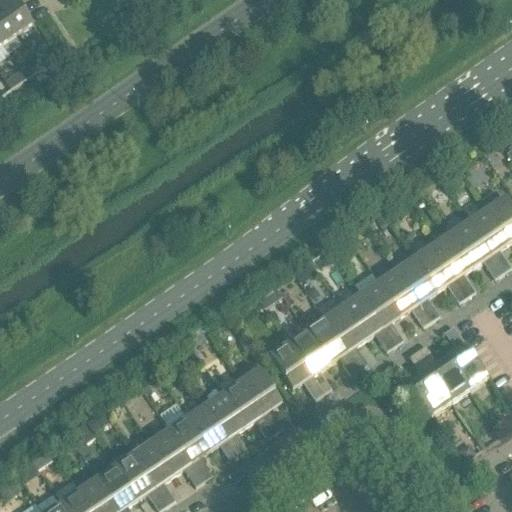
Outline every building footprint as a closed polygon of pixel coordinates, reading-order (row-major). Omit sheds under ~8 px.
[(0,14),(5,21),(17,39),(33,28),(14,0),(4,0),(0,3),(0,14)] [(0,50),(17,39),(5,21),(0,24),(0,50)] [(25,71),(31,80),(41,73),(35,65),(25,71)] [(31,80),(25,71),(15,78),(21,86),(31,80)] [(21,86),(15,78),(5,85),(11,93),(21,86)] [(487,213),(509,247),(511,244),(511,212),(504,201),(487,213)] [(402,210),(395,215),(400,223),(408,218),(402,210)] [(509,247),(487,213),(468,226),(503,277),(511,272),(499,254),(509,247)] [(386,218),(378,223),(383,230),(390,226),(386,218)] [(503,277),(468,226),(451,238),(473,271),(482,265),(494,283),(503,277)] [(473,271),(451,238),(432,250),(467,301),(475,296),(463,278),(473,271)] [(415,262),(437,295),(446,290),(458,307),(467,301),(432,250),(415,262)] [(330,255),(324,258),(328,266),(335,262),(330,255)] [(437,295),(415,262),(397,274),(431,326),(439,320),(427,302),(437,295)] [(431,326),(397,274),(378,287),(401,320),(410,314),(422,332),(431,326)] [(401,320),(378,287),(360,299),(395,350),(403,345),(390,327),(401,320)] [(274,290),(266,295),(273,306),(280,301),(274,290)] [(395,350),(360,299),(342,311),(365,344),(374,339),(386,356),(395,350)] [(365,344),(342,311),(324,323),(359,374),(367,369),(355,351),(365,344)] [(359,374),(324,323),(306,335),(329,369),(338,363),(350,381),(359,374)] [(329,369),(300,326),(282,339),(288,347),(323,399),(331,393),(319,376),(329,369)] [(447,362),(469,395),(488,383),(466,349),(465,350),(453,332),(444,338),(456,356),(447,362)] [(246,340),(238,345),(246,357),(254,352),(246,340)] [(323,399),(288,347),(269,360),(292,394),(302,387),(314,405),(323,399)] [(469,395),(447,362),(437,368),(425,350),(417,356),(451,407),(469,395)] [(451,407),(417,356),(408,362),(420,380),(411,386),(433,419),(451,407)] [(185,360),(176,365),(183,376),(192,370),(185,360)] [(241,386),(275,438),(284,432),(271,414),(282,407),(259,374),(241,386)] [(433,419),(411,386),(401,392),(389,374),(380,380),(392,398),(392,399),(414,432),(433,419)] [(144,383),(138,387),(147,400),(153,396),(144,384),(144,383)] [(275,438),(241,386),(223,398),(246,432),(255,426),(267,443),(275,438)] [(246,432),(223,398),(205,410),(240,462),(248,456),(236,438),(246,432)] [(240,462),(205,410),(187,422),(210,456),(219,450),(231,468),(240,462)] [(183,416),(165,428),(169,435),(204,486),(212,480),(200,463),(210,456),(187,422),(183,416)] [(85,429),(68,440),(84,464),(93,458),(88,450),(96,445),(85,429)] [(204,486),(169,435),(151,447),(174,480),(183,474),(195,492),(204,486)] [(446,446),(433,455),(445,473),(458,464),(446,446)] [(174,480),(151,447),(133,459),(167,511),(176,504),(164,487),(174,480)] [(468,447),(457,455),(464,465),(474,458),(468,447)] [(52,454),(34,466),(41,476),(59,464),(52,454)] [(165,511),(167,511),(133,459),(115,471),(138,505),(147,498),(156,511),(165,511)] [(24,471),(15,478),(23,489),(29,485),(30,480),(24,471)] [(97,483),(117,511),(128,511),(138,505),(115,471),(97,483)] [(21,498),(10,480),(0,486),(0,496),(7,507),(21,498)] [(117,511),(97,483),(80,495),(90,511),(117,511)] [(62,507),(64,511),(90,511),(80,495),(62,507)]
